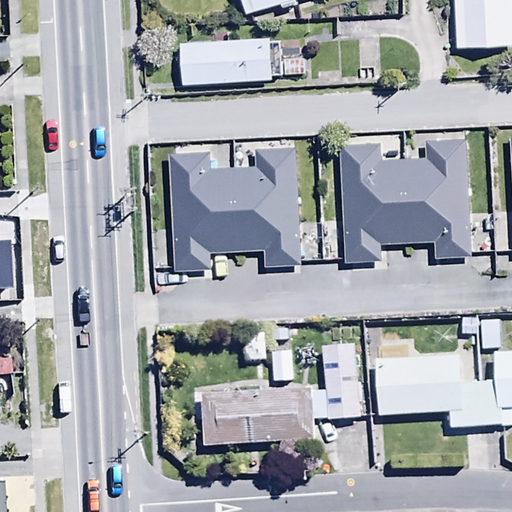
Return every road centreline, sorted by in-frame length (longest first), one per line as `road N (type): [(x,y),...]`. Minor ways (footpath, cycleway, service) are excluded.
road 1 (secondary): [(102,501),(79,0)]
road 2 (residential): [(102,501),(511,493)]
